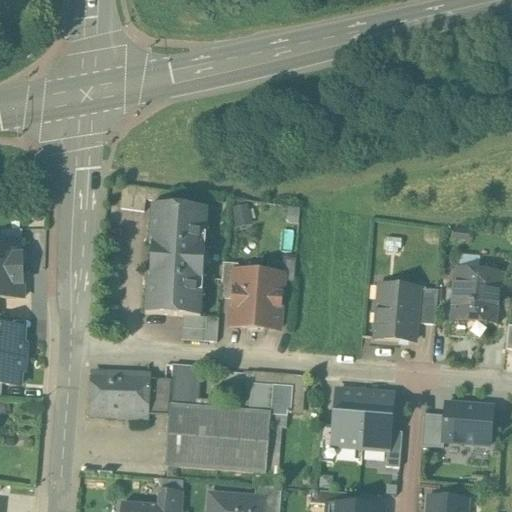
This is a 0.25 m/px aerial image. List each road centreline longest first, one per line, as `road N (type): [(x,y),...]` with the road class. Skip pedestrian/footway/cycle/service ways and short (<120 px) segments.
road 1 (secondary): [(89,96),(485,0)]
road 2 (residential): [(68,346),(416,376)]
road 3 (residential): [(68,346),(89,96)]
road 4 (residential): [(55,511),(68,346)]
road 5 (residential): [(404,511),(416,376)]
